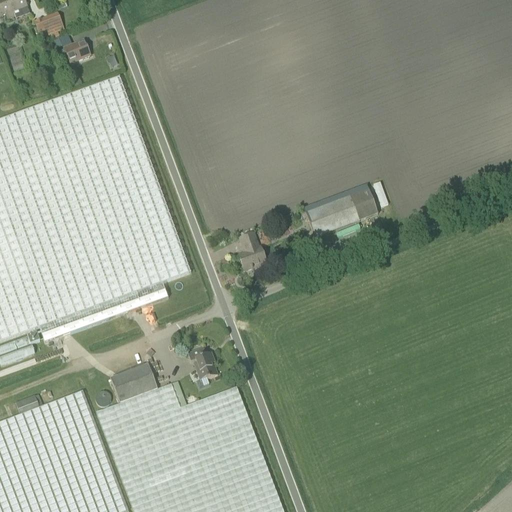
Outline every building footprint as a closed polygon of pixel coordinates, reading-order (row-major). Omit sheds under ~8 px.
[(0,0),(0,18),(5,16),(7,21),(15,18),(16,20),(29,15),(23,0),(0,0)] [(65,2),(58,5),(60,11),(67,8),(65,2)] [(34,23),(40,41),(64,31),(57,14),(34,23)] [(59,40),(54,42),(56,50),(62,49),(59,40)] [(68,62),(70,66),(90,57),(84,42),(63,51),(64,51),(60,53),(64,64),(68,62)] [(73,75),(69,77),(72,83),(72,84),(74,90),(82,87),(79,79),(75,81),(73,75)] [(0,121),(0,344),(39,330),(44,345),(168,300),(162,285),(190,275),(119,79),(0,121)] [(367,187),(303,210),(314,240),(378,216),(367,187)] [(239,257),(245,273),(251,271),(252,272),(253,271),(253,270),(266,265),(260,249),(259,250),(253,236),(239,241),(242,248),(244,248),(246,254),(239,257)] [(195,368),(200,382),(207,379),(207,381),(218,377),(213,365),(215,364),(211,354),(206,356),(204,350),(188,356),(191,364),(196,362),(197,367),(195,368)] [(96,414),(132,511),(282,511),(236,389),(180,410),(171,386),(157,392),(147,367),(109,381),(119,406),(96,414)] [(128,511),(84,392),(43,407),(39,396),(15,405),(20,416),(0,423),(0,511),(128,511)]
